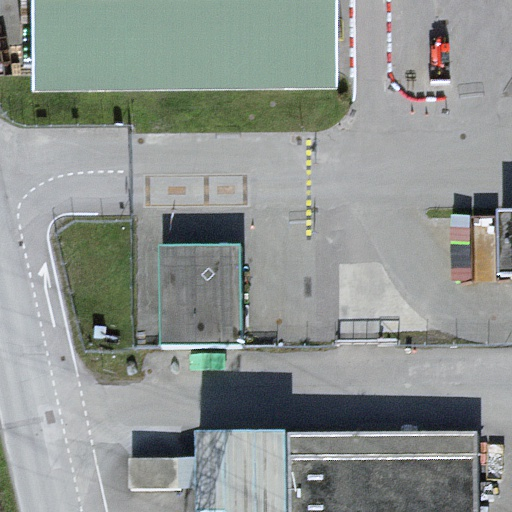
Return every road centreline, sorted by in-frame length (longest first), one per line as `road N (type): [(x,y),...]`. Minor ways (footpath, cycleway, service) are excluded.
road 1 (unknown): [(0,133),(511,130)]
road 2 (unknown): [(511,399),(342,403),(195,390),(28,414)]
road 3 (unclassified): [(0,292),(51,511)]
